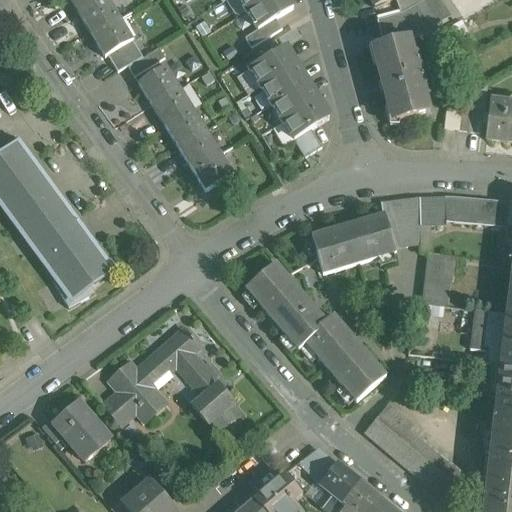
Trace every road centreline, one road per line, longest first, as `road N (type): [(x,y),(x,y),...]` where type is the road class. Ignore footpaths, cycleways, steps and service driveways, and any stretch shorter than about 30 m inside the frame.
road 1 (residential): [(194,269),(9,0)]
road 2 (residential): [(0,412),(194,269)]
road 3 (residential): [(371,178),(288,208),(194,269)]
road 4 (residential): [(194,269),(318,420)]
road 5 (residential): [(320,0),(371,178)]
road 6 (residential): [(318,420),(426,511)]
road 7 (residential): [(318,420),(210,511)]
road 8 (residential): [(511,176),(371,178)]
